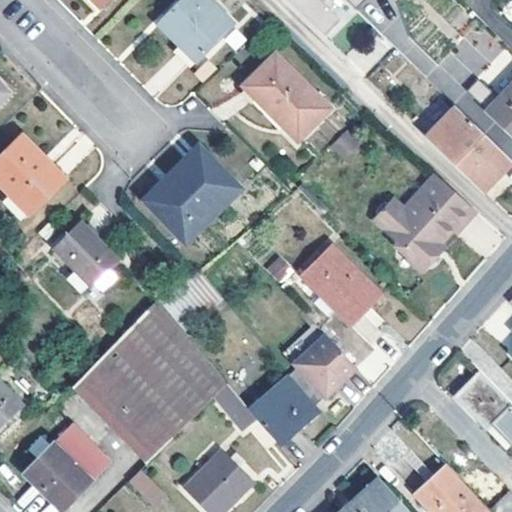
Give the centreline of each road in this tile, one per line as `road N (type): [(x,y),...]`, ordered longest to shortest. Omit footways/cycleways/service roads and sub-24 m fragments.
road 1 (residential): [(0,21),(110,136),(140,141),(149,126),(142,109),(35,0)]
road 2 (residential): [(280,511),(511,259)]
